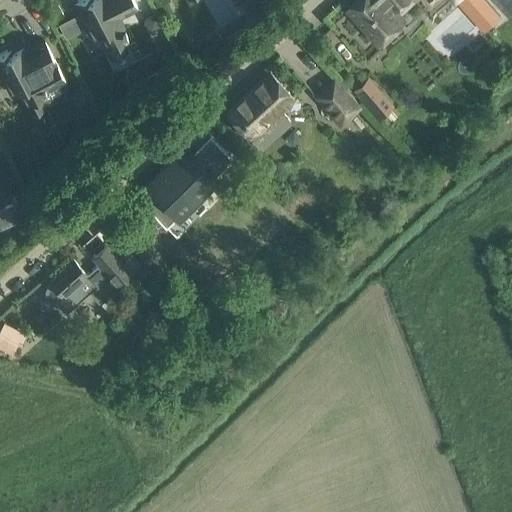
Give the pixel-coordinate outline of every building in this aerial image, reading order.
[(112,60),(126,52),(120,42),(128,38),(117,17),(137,7),(133,0),(77,0),(74,2),(83,20),(92,38),(99,34),(103,41),(102,42),(112,60)] [(250,16),(263,7),(259,0),(239,0),(242,5),(243,4),(250,16)] [(354,0),(346,8),(379,43),(390,34),(405,20),(396,10),(407,0),(354,0)] [(490,8),(477,20),(485,29),(498,17),(490,8)] [(155,13),(143,20),(150,32),(161,25),(155,13)] [(0,53),(0,71),(2,75),(11,94),(18,90),(22,97),(21,97),(30,115),(45,108),(39,97),(47,93),(46,91),(65,81),(56,63),(53,57),(44,39),(24,49),(22,46),(12,52),(10,49),(0,53)] [(293,123),(280,108),(293,97),(270,71),(225,111),(262,151),(293,123)] [(333,76),(312,96),(338,124),(360,105),(333,76)] [(369,78),(353,92),(376,118),(392,105),(369,78)] [(100,122),(81,87),(61,97),(80,133),(100,122)] [(222,171),(199,149),(172,177),(166,171),(138,199),(152,213),(164,202),(178,216),(222,171)] [(66,313),(90,292),(98,301),(139,264),(119,242),(118,243),(111,250),(106,244),(92,256),(99,264),(87,275),(74,260),(49,282),(50,283),(47,286),(45,290),(45,295),(45,299),(47,303),(50,307),(56,303),(66,313)] [(26,334),(3,322),(0,328),(0,348),(15,356),(26,334)]
